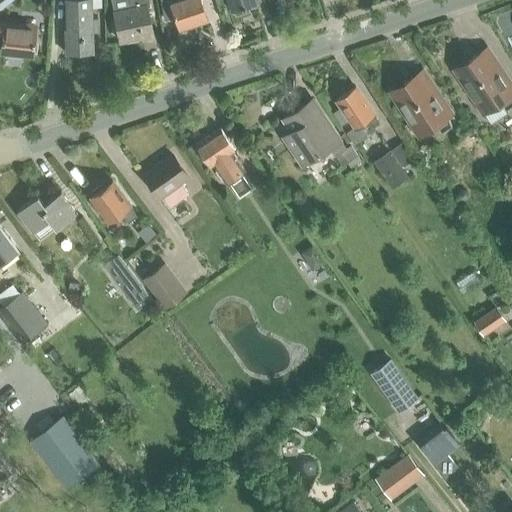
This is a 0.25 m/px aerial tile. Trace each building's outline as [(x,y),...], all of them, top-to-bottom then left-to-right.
[(0,0),(0,8),(10,0),(0,0)] [(66,0),(68,29),(66,29),(67,53),(94,52),(93,31),(99,31),(98,17),(92,17),(91,0),(66,0)] [(148,0),(111,0),(114,11),(120,40),(132,38),(132,40),(154,35),(148,4),(149,4),(148,0)] [(203,0),(162,0),(166,18),(176,15),(179,26),(209,17),(203,0)] [(220,0),(221,2),(226,0),(229,0),(232,8),(234,7),(236,13),(249,9),(247,3),(257,0),(256,0),(220,0)] [(0,29),(4,30),(2,51),(34,54),(36,30),(20,29),(20,23),(0,20),(0,29)] [(511,87),(487,49),(454,70),(490,124),(506,113),(504,110),(511,104),(511,87)] [(450,124),(447,115),(451,113),(423,70),(390,92),(418,135),(434,124),(439,132),(450,124)] [(356,86),(338,99),(342,106),(334,111),(342,124),(351,118),(355,124),(345,131),(353,142),(367,133),(365,130),(379,121),(374,113),(356,86)] [(334,154),(345,147),(312,98),(282,118),(291,130),(282,135),(303,165),(329,146),(334,154)] [(213,163),(226,182),(230,179),(240,195),(252,186),(242,172),(246,169),(232,150),(235,147),(221,127),(196,144),(210,165),(213,163)] [(402,166),(415,157),(403,139),(374,160),(392,186),(408,175),(402,166)] [(345,147),(334,154),(342,165),(358,154),(350,143),(345,147)] [(145,173),(161,194),(188,175),(172,154),(145,173)] [(102,187),(101,184),(92,191),(94,193),(92,195),(109,219),(121,211),(128,220),(137,214),(112,180),(102,187)] [(16,211),(38,240),(76,211),(61,192),(45,204),(38,195),(16,211)] [(156,232),(148,223),(138,231),(146,240),(156,232)] [(0,264),(19,250),(0,225),(0,264)] [(324,260),(311,244),(301,252),(313,268),(324,260)] [(118,253),(104,263),(138,308),(152,298),(118,253)] [(184,290),(164,263),(145,277),(165,304),(184,290)] [(23,300),(15,290),(2,300),(10,310),(23,300)] [(47,323),(32,302),(7,321),(22,341),(47,323)] [(496,306),(475,320),(483,333),(504,318),(496,306)] [(390,358),(371,371),(398,410),(417,397),(390,358)] [(0,479),(9,473),(0,462),(0,422),(8,416),(0,405),(0,479)] [(63,415),(32,438),(66,484),(97,461),(63,415)] [(437,422),(416,439),(446,476),(458,467),(448,454),(457,447),(437,422)] [(390,497),(423,473),(408,453),(376,478),(390,497)] [(361,511),(353,501),(338,511),(361,511)]
